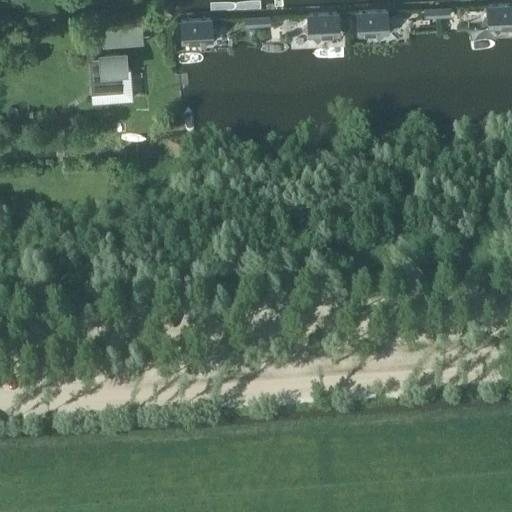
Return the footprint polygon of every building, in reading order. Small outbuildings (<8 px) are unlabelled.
[(511,5),(484,7),(485,17),(481,21),(484,25),(485,29),(490,29),(496,34),(500,29),(511,27),(511,5)] [(449,18),(449,7),(436,8),(436,19),(449,18)] [(436,19),(436,8),(424,8),(424,19),(436,19)] [(387,10),(355,11),(355,34),(373,33),(379,38),(383,33),(388,33),(387,29),(392,23),(386,18),(387,10)] [(318,13),(287,14),(287,25),(284,29),(287,32),(288,37),(292,37),(298,42),(302,36),(319,35),(318,13)] [(254,25),(254,14),(242,15),(242,26),(254,25)] [(242,26),(242,15),(229,15),(229,26),(242,26)] [(212,24),(180,25),(180,47),(198,47),(204,51),(208,46),(213,46),(212,42),(218,36),(212,32),(212,24)] [(17,51),(0,52),(0,65),(18,65),(17,51)] [(95,60),(87,60),(89,102),(129,99),(128,72),(123,72),(122,54),(95,56),(95,60)]
